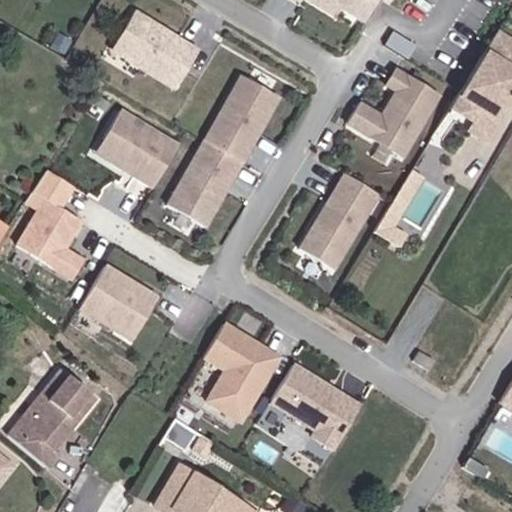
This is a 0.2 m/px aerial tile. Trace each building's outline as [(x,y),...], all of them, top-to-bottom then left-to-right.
[(376,0),(325,0),(363,23),(376,0)] [(203,49),(137,11),(111,55),(178,93),(203,49)] [(511,54),(511,43),(493,32),(490,37),(506,46),(503,51),(511,55),(511,54)] [(506,46),(490,37),(442,117),(466,132),(484,103),(498,111),(511,87),(511,54),(511,55),(503,51),(506,46)] [(400,158),(437,98),(394,71),(385,86),(395,92),(379,118),(357,105),(345,125),(400,158)] [(278,99),(241,77),(203,142),(240,164),(278,99)] [(466,132),(480,140),(498,111),(484,103),(466,132)] [(180,143),(121,108),(92,157),(152,192),(180,143)] [(202,229),(240,164),(203,142),(165,207),(202,229)] [(36,212),(15,246),(74,283),(89,260),(67,247),(83,222),(62,209),(76,187),(48,169),(25,205),(36,212)] [(378,222),(388,228),(417,179),(407,173),(378,222)] [(25,195),(34,182),(24,175),(16,188),(25,195)] [(330,271),(376,196),(342,175),(296,250),(330,271)] [(0,218),(0,247),(12,226),(0,218)] [(378,222),(371,233),(398,249),(404,238),(388,228),(378,222)] [(161,297),(108,263),(78,308),(132,342),(161,297)] [(236,424),(276,359),(221,325),(200,359),(221,372),(202,403),(236,424)] [(430,361),(415,351),(409,360),(424,370),(430,361)] [(363,404),(297,365),(273,405),(314,430),(311,435),(336,450),(363,404)] [(52,452),(95,400),(59,371),(4,437),(45,471),(57,456),(52,452)] [(511,377),(496,404),(511,413),(511,377)] [(204,459),(211,446),(198,439),(191,451),(204,459)] [(0,479),(10,468),(0,459),(0,479)] [(485,470),(466,459),(461,467),(480,478),(485,470)] [(251,511),(176,467),(152,508),(158,511),(170,511),(171,511),(172,511),(251,511)]
